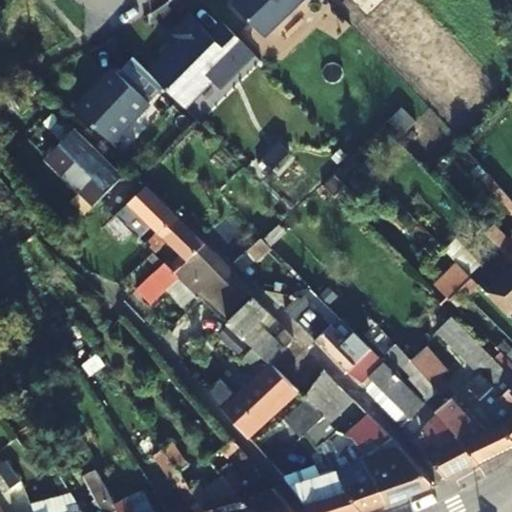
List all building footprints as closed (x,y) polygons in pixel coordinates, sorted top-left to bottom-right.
[(236,0),(232,4),(263,37),(301,0),(236,0)] [(147,71),(183,108),(211,81),(218,88),(252,55),(222,24),(209,36),(190,17),(173,33),(180,42),(171,51),(169,49),(147,71)] [(97,132),(107,141),(145,100),(111,68),(96,85),(98,87),(92,95),(88,91),(72,108),(97,132)] [(74,129),(47,153),(90,200),(117,176),(74,129)] [(260,157),(272,169),(290,151),(278,139),(260,157)] [(140,189),(125,203),(154,231),(168,216),(171,213),(143,186),(140,189)] [(0,195),(0,229),(0,230),(16,216),(0,195)] [(168,216),(154,231),(184,260),(185,259),(199,246),(202,243),(171,213),(168,216)] [(69,254),(84,269),(128,228),(116,217),(113,214),(72,252),(69,254)] [(511,263),(504,255),(488,238),(476,249),(489,261),(493,258),(505,271),(483,292),(506,317),(511,311),(511,263)] [(199,246),(185,259),(188,262),(180,271),(191,281),(189,283),(204,300),(217,288),(229,297),(243,283),(202,243),(199,246)] [(452,258),(432,280),(448,296),(469,274),(452,258)] [(511,344),(461,291),(458,289),(448,299),(502,356),(511,365),(511,376),(510,378),(511,379),(511,344)] [(364,350),(367,347),(351,331),(344,339),(329,324),(327,325),(308,307),(311,303),(299,291),(283,309),(344,370),(347,368),(364,350)] [(292,339),(282,329),(272,338),(262,328),(272,318),(251,297),(248,300),(227,321),(224,323),(266,364),(268,362),(289,341),(292,339)] [(495,363),(449,317),(435,330),(477,375),(466,385),(477,399),(489,388),(505,373),(495,363)] [(321,368),(296,343),(281,359),(295,373),(287,381),(297,390),(303,397),(304,395),(308,387),(306,384),(318,371),(321,368)] [(437,406),(433,410),(459,438),(475,459),(477,462),(511,444),(511,442),(511,441),(497,424),(484,430),(436,377),(445,369),(423,346),(408,360),(430,384),(445,399),(437,406)] [(422,402),(367,347),(364,350),(347,368),(344,370),(359,379),(366,386),(371,380),(402,411),(393,421),(399,427),(401,424),(422,402)] [(445,399),(430,384),(408,360),(403,355),(397,362),(437,406),(445,399)] [(511,379),(510,378),(511,376),(511,365),(502,356),(495,363),(505,373),(489,388),(511,413),(497,424),(511,441),(511,442),(511,379)] [(268,362),(266,364),(220,408),(246,437),(297,390),(287,381),(268,362)] [(303,431),(317,446),(320,443),(326,438),(340,444),(352,460),(358,457),(382,501),(384,504),(411,494),(432,485),(388,437),(321,368),(318,371),(306,384),(308,387),(304,395),(306,397),(321,414),(303,431)] [(344,370),(393,421),(402,411),(371,380),(366,386),(359,379),(344,370)] [(321,414),(306,397),(281,419),(297,437),(303,431),(321,414)] [(459,438),(433,410),(405,434),(445,478),(477,462),(475,459),(459,438)] [(237,446),(230,438),(206,457),(212,465),(237,446)] [(205,511),(171,462),(161,448),(152,454),(190,511),(205,511)] [(247,511),(221,477),(216,471),(203,481),(183,454),(171,462),(205,511),(247,511)] [(358,511),(360,511),(384,504),(382,501),(358,457),(352,460),(334,472),(357,510),(358,511)] [(48,462),(38,467),(24,477),(33,490),(57,475),(48,462)] [(152,492),(135,465),(126,471),(142,498),(152,492)] [(293,511),(272,487),(249,499),(227,472),(221,477),(247,511),(293,511)] [(334,472),(288,486),(310,511),(358,511),(357,510),(334,472)] [(132,511),(114,478),(99,484),(113,511),(132,511)] [(113,511),(99,484),(90,489),(101,511),(113,511)]
